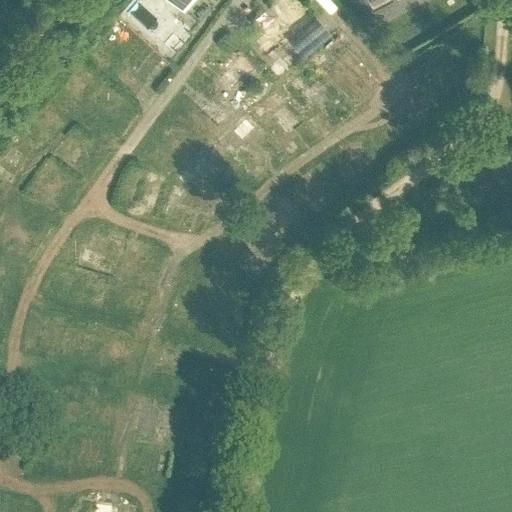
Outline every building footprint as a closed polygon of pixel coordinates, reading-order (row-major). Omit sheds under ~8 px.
[(302,0),(276,0),(271,4),(294,38),(318,22),(302,0)] [(257,39),(267,52),(290,35),(280,22),(257,39)] [(174,33),(167,46),(176,51),(183,38),(174,33)] [(138,64),(156,84),(175,67),(156,47),(138,64)] [(310,58),(323,69),(333,58),(320,47),(310,58)] [(236,49),(217,68),(246,96),(265,77),(236,49)] [(359,104),(383,81),(353,49),(328,73),(359,104)] [(452,54),(424,71),(429,79),(457,62),(452,54)] [(75,87),(86,72),(78,67),(67,81),(75,87)] [(312,68),(298,81),(313,98),(327,84),(312,68)] [(452,76),(427,92),(434,102),(459,86),(452,76)] [(297,79),(285,85),(301,111),(312,104),(297,79)] [(202,95),(212,105),(205,113),(221,128),(238,110),(211,85),(202,95)] [(404,129),(408,139),(418,135),(408,114),(386,124),(392,135),(404,129)] [(275,115),(264,123),(287,151),(297,142),(275,115)] [(199,149),(205,138),(174,120),(168,131),(199,149)] [(368,135),(356,143),(373,169),(385,162),(368,135)] [(257,173),(272,156),(251,137),(236,155),(257,173)] [(185,165),(190,149),(170,143),(165,158),(185,165)] [(213,154),(193,171),(216,197),(226,187),(218,177),(226,170),(213,154)] [(0,161),(0,177),(3,180),(10,167),(0,161)] [(44,168),(31,183),(54,204),(67,189),(44,168)] [(299,184),(312,212),(343,197),(329,170),(299,184)] [(144,212),(145,203),(159,204),(163,175),(139,172),(134,210),(144,212)] [(294,228),(307,219),(290,194),(276,203),(294,228)] [(171,206),(168,219),(193,225),(196,212),(171,206)] [(263,227),(248,240),(272,268),(287,256),(263,227)] [(114,273),(126,238),(111,233),(100,268),(114,273)] [(147,243),(138,274),(151,277),(159,247),(147,243)] [(212,268),(208,287),(231,291),(234,272),(212,268)] [(59,270),(58,291),(74,292),(75,271),(59,270)] [(110,299),(112,280),(92,277),(90,297),(110,299)] [(53,355),(62,324),(48,320),(40,351),(53,355)] [(76,327),(69,355),(91,361),(98,332),(76,327)] [(113,337),(108,365),(127,369),(133,340),(113,337)] [(158,375),(179,379),(185,350),(163,346),(158,375)] [(65,400),(63,420),(87,423),(89,402),(65,400)] [(169,443),(173,416),(153,413),(148,439),(169,443)] [(102,429),(126,435),(129,420),(105,414),(102,429)] [(80,440),(80,460),(101,461),(102,441),(80,440)]
